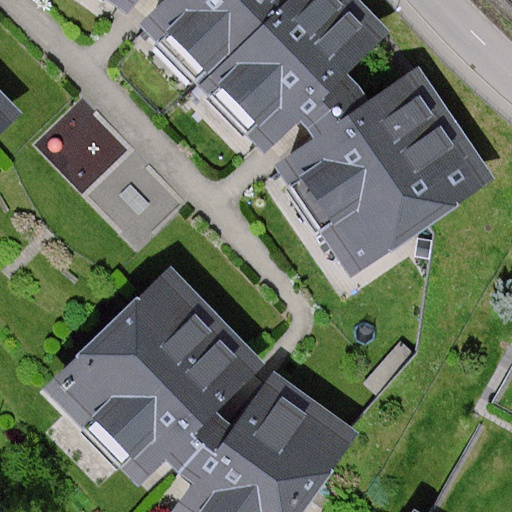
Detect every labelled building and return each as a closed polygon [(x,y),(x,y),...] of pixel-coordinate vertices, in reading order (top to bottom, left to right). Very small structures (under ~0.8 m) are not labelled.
[(92,0),(123,23),(155,0),(92,0)] [(155,0),(123,23),(261,161),(387,45),(345,0),(155,0)] [(352,291),(495,193),(387,45),(261,161),(352,291)] [(0,92),(0,135),(21,115),(0,92)] [(280,372),(171,267),(44,393),(140,488),(169,460),(179,473),(192,484),(173,511),(301,511),(358,434),(280,372)]
